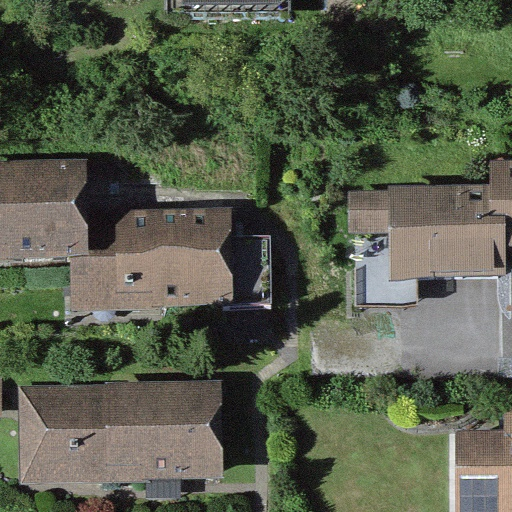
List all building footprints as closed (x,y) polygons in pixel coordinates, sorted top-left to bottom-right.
[(278,0),(176,0),(177,16),(278,16),(278,0)] [(511,175),(497,175),(498,199),(498,255),(511,254),(511,175)] [(79,176),(0,178),(0,257),(80,256),(80,227),(79,176)] [(498,199),(355,202),(356,246),(396,245),(396,281),(499,280),(498,255),(498,199)] [(80,256),(81,287),(125,286),(126,306),(224,304),(224,315),(272,314),(270,244),(224,245),(224,224),(80,227),(80,256)] [(215,397),(29,400),(30,459),(80,458),(80,479),(216,476),(215,397)] [(460,511),(511,511),(511,443),(460,444),(460,511)]
